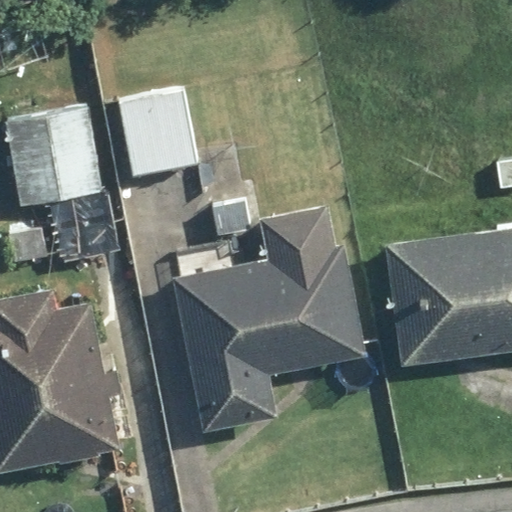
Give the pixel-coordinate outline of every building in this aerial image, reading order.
[(195,158),(180,92),(120,105),(134,171),(195,158)] [(103,178),(88,106),(11,122),(26,194),(103,178)] [(204,411),(279,397),(271,355),(367,337),(345,222),(336,224),(328,183),(259,196),(266,236),(174,254),(204,411)] [(511,209),(385,227),(402,347),(511,331),(511,209)] [(0,450),(120,426),(91,281),(56,288),(52,267),(0,278),(0,450)]
